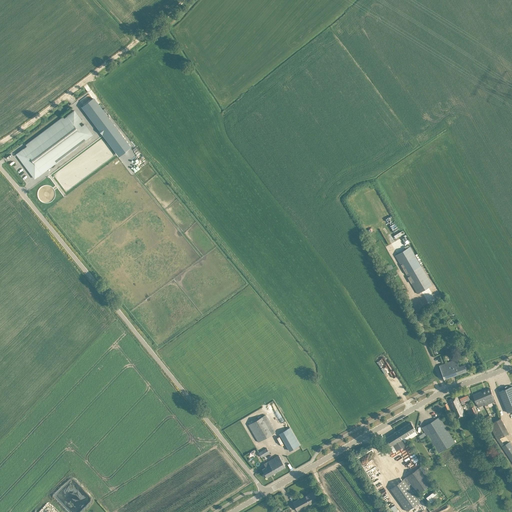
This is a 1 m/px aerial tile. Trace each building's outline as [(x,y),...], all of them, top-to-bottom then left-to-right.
[(88,101),(83,105),(120,154),(130,147),(93,97),(88,101)] [(27,146),(19,152),(37,177),(85,140),(93,134),(85,123),(81,126),(79,123),(82,120),(75,110),(67,116),(64,118),(63,117),(26,145),(27,146)] [(410,247),(407,248),(405,249),(397,254),(395,255),(400,265),(416,256),(410,246),(410,247)] [(422,268),(407,276),(407,277),(409,280),(416,291),(417,294),(418,294),(420,293),(419,292),(432,285),(431,283),(428,278),(424,271),(422,268)] [(455,344),(458,350),(466,347),(464,341),(455,344)] [(456,359),(444,364),(439,366),(444,379),(467,371),(465,363),(458,365),(456,359)] [(511,386),(499,392),(501,396),(504,404),(510,401),(511,404),(511,386)] [(483,391),(473,395),(477,404),(478,407),(484,404),(485,405),(487,404),(495,401),(490,388),(483,391)] [(448,400),(450,404),(457,418),(465,415),(459,401),(457,396),(448,400)] [(475,405),(470,408),(475,419),(480,417),(475,405)] [(265,415),(248,425),(258,442),(275,432),(265,415)] [(490,415),(484,418),(483,419),(485,423),(492,419),(490,415)] [(422,427),(425,432),(438,453),(455,443),(442,421),(439,417),(422,427)] [(501,417),(489,424),(492,430),(504,423),(501,417)] [(411,422),(385,439),(390,446),(393,445),(396,451),(406,445),(404,442),(402,439),(411,433),(416,430),(411,422)] [(280,433),(287,446),(290,451),(300,445),(290,428),(280,433)] [(511,445),(509,441),(502,446),(511,460),(511,445)] [(238,445),(243,453),(246,451),(241,443),(238,445)] [(258,453),(261,457),(269,452),(266,448),(258,453)] [(276,455),(259,465),(262,469),(264,473),(270,470),(271,470),(281,465),(276,455)] [(451,461),(440,467),(444,474),(455,467),(451,461)] [(403,478),(404,479),(390,488),(406,511),(420,502),(408,485),(411,483),(418,493),(431,484),(419,467),(403,478)] [(374,484),(377,482),(378,483),(380,483),(374,473),(370,475),(374,484)] [(426,498),(431,503),(439,496),(434,490),(426,498)] [(293,502),(295,507),(297,511),(312,503),(313,505),(319,502),(317,500),(318,500),(316,496),(313,491),(293,502)]
